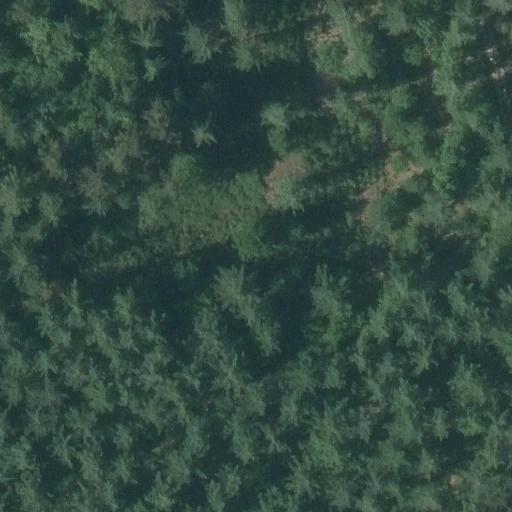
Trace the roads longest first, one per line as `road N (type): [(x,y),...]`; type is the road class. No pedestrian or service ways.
road 1 (track): [(0,207),(122,173),(158,153),(174,125),(161,0)]
road 2 (track): [(511,155),(475,0)]
